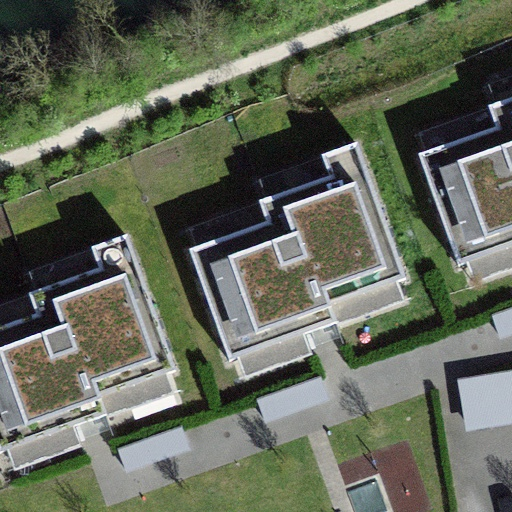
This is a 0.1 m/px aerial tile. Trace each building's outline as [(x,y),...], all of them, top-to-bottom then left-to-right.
[(496,129),(418,156),(458,266),(511,247),(511,99),(489,108),(496,129)] [(405,279),(357,144),(322,157),(329,178),(259,203),(267,224),(189,251),(229,362),(315,330),(336,323),(330,306),(405,279)] [(175,371),(127,236),(92,249),(99,270),(29,295),(36,315),(0,328),(0,452),(86,422),(106,415),(100,398),(175,371)] [(511,309),(490,317),(498,337),(511,331),(511,309)] [(511,371),(458,379),(465,428),(511,421),(511,371)] [(314,380),(256,401),(263,420),(321,399),(314,380)] [(173,431),(116,451),(122,470),(180,450),(173,431)]
